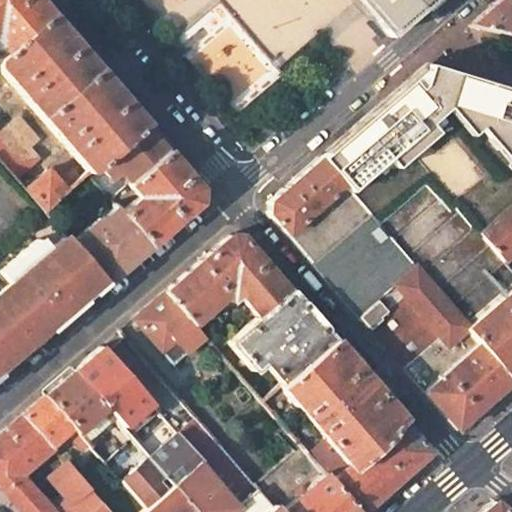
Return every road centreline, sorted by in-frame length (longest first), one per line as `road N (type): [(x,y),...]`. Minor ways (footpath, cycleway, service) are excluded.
road 1 (unclassified): [(473,467),(234,199)]
road 2 (unclassified): [(0,407),(234,199)]
road 3 (unclassified): [(234,199),(457,0)]
road 4 (unclassified): [(67,0),(234,199)]
